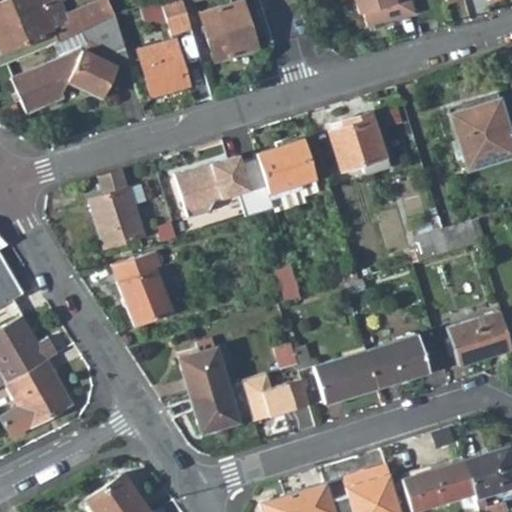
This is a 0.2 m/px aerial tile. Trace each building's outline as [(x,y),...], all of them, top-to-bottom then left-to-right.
[(58,0),(57,0),(2,0),(0,1),(0,52),(52,32),(51,29),(50,30),(41,7),(58,0)] [(64,14),(58,0),(41,7),(50,30),(51,29),(67,23),(64,14)] [(105,0),(96,0),(64,14),(67,23),(51,29),(52,32),(56,42),(57,42),(112,15),(112,14),(111,14),(105,0)] [(159,0),(138,6),(143,26),(165,20),(167,19),(170,31),(189,25),(187,18),(183,4),(181,0),(159,0)] [(212,60),(253,47),(239,0),(236,0),(198,12),(212,60)] [(356,0),(361,15),(363,15),(366,28),(383,23),(381,18),(400,12),(396,0),(356,0)] [(414,13),(410,0),(396,0),(400,12),(381,18),(383,23),(414,13)] [(112,15),(57,42),(56,42),(53,44),(59,57),(12,81),(27,115),(63,98),(61,91),(66,81),(100,95),(113,64),(109,47),(121,42),(119,34),(112,15)] [(150,97),(188,85),(175,40),(137,51),(150,97)] [(511,145),(497,97),(446,113),(464,170),(511,155),(511,145)] [(359,163),(380,156),(367,112),(346,119),(347,125),(327,131),(339,170),(359,163)] [(301,197),(317,192),(300,139),(255,153),(263,184),(266,192),(269,200),(299,191),(301,197)] [(251,187),(243,161),(240,151),(172,173),(186,216),(208,209),(214,199),(238,191),(251,187)] [(255,153),(243,161),(251,187),(263,184),(255,153)] [(359,163),(362,172),(383,166),(380,156),(359,163)] [(132,203),(143,199),(138,184),(127,187),(132,203)] [(263,184),(251,187),(238,191),(239,200),(266,192),(263,184)] [(132,203),(127,187),(88,199),(102,247),(142,234),(132,203)] [(299,191),(269,200),(270,207),(273,215),(304,205),(301,197),(299,191)] [(232,209),(234,218),(270,207),(269,200),(266,192),(239,200),(241,206),(232,209)] [(469,219),(439,228),(447,251),(476,243),(469,219)] [(436,255),(447,251),(439,228),(429,231),(436,255)] [(413,236),(420,260),(436,255),(429,231),(413,236)] [(153,246),(109,264),(132,325),(170,310),(155,268),(161,266),(153,246)] [(0,306),(22,294),(0,256),(0,306)] [(283,300),(296,296),(287,265),(274,270),(283,300)] [(356,278),(342,283),(346,294),(363,289),(359,277),(356,278)] [(455,365),(509,348),(507,344),(497,310),(444,326),(455,365)] [(0,385),(5,382),(46,359),(57,352),(48,336),(36,343),(20,316),(0,327),(0,385)] [(363,349),(375,386),(426,371),(414,333),(363,349)] [(187,394),(225,383),(213,345),(211,345),(209,338),(194,342),(197,350),(176,356),(187,394)] [(271,347),(277,368),(294,363),(289,347),(288,342),(271,347)] [(296,368),(311,363),(304,343),(289,347),(294,363),(296,368)] [(375,386),(363,349),(310,365),(321,403),(375,386)] [(5,382),(18,404),(0,413),(0,420),(9,437),(71,403),(46,359),(5,382)] [(239,379),(252,420),(292,407),(293,408),(307,404),(299,378),(268,387),(264,373),(239,379)] [(187,394),(198,432),(236,421),(225,383),(187,394)] [(511,464),(506,445),(461,459),(472,493),(474,498),(511,485),(511,464)] [(408,511),(472,493),(461,459),(398,478),(408,511)] [(332,511),(399,511),(384,463),(322,482),(332,511)] [(83,499),(91,511),(147,511),(121,473),(83,499)] [(332,511),(322,482),(265,499),(259,507),(260,511),(332,511)] [(477,508),(478,511),(505,511),(502,500),(477,508)]
